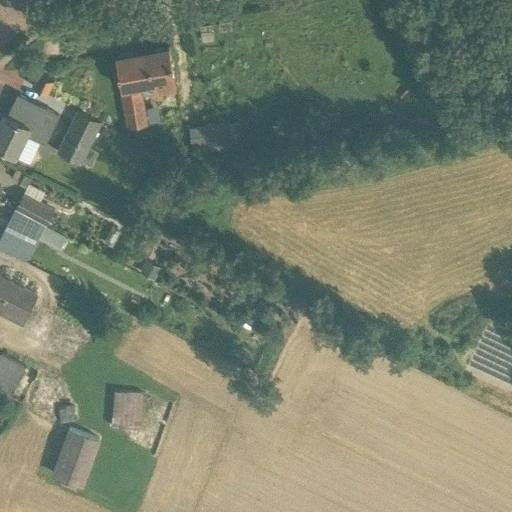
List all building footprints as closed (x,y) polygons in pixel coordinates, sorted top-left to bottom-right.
[(169,47),(148,51),(116,56),(128,128),(147,124),(140,86),(153,83),(155,92),(177,88),(169,47)] [(47,93),(54,79),(40,72),(33,86),(47,93)] [(45,143),(59,114),(18,94),(8,115),(5,113),(0,122),(0,147),(15,155),(26,134),(45,143)] [(78,110),(73,121),(57,152),(81,163),(82,161),(92,166),(99,151),(89,146),(102,121),(78,110)] [(191,153),(233,147),(229,121),(187,127),(191,153)] [(32,177),(25,173),(19,184),(27,187),(32,177)] [(23,192),(15,209),(45,224),(46,225),(47,226),(55,209),(23,192)] [(32,238),(36,240),(45,224),(15,209),(7,224),(32,238)] [(50,243),(56,231),(45,226),(40,237),(50,243)] [(161,268),(147,261),(141,273),(154,280),(161,268)] [(0,309),(25,321),(40,289),(0,269),(0,309)] [(264,300),(256,304),(260,311),(268,306),(264,300)] [(0,389),(13,396),(29,367),(0,351),(0,389)] [(113,424),(141,426),(144,390),(116,388),(113,424)] [(69,428),(52,474),(82,485),(99,439),(69,428)]
